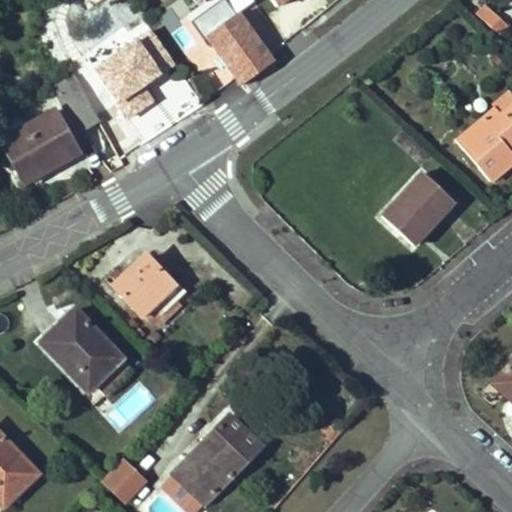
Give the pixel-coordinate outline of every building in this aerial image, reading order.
[(237,14),(253,2),(251,0),(215,0),(206,7),(201,0),(133,0),(137,5),(144,0),(181,0),(188,9),(194,5),(199,12),(197,13),(201,20),(196,24),(205,37),(237,14)] [(478,16),(500,34),(508,24),(487,6),(478,16)] [(237,14),(205,37),(203,38),(236,81),(239,85),(272,61),(267,56),(237,14)] [(77,86),(72,76),(49,89),(55,99),(77,86)] [(76,134),(98,123),(77,86),(55,99),(76,134)] [(486,124),(511,102),(511,100),(507,95),(481,117),(486,124)] [(511,102),(486,124),(481,117),(454,141),(490,181),(511,162),(511,154),(509,151),(511,147),(511,102)] [(0,141),(0,144),(22,184),(75,154),(51,112),(0,141)] [(380,216),(411,246),(452,203),(420,173),(380,216)] [(138,278),(152,264),(146,258),(132,272),(138,278)] [(167,293),(174,286),(152,264),(138,278),(132,272),(115,290),(142,318),(153,307),(162,315),(175,302),(167,293)] [(167,293),(175,302),(183,295),(174,286),(167,293)] [(142,318),(150,326),(162,315),(153,307),(142,318)] [(93,386),(120,358),(73,310),(39,343),(86,392),(93,386)] [(120,358),(93,386),(105,397),(132,370),(120,358)] [(511,359),(496,377),(511,391),(511,359)] [(326,423),(352,406),(324,362),(298,378),(326,423)] [(511,391),(496,377),(489,384),(511,404),(511,391)] [(171,473),(202,504),(259,447),(227,416),(171,473)] [(0,504),(1,505),(36,473),(0,435),(0,504)] [(125,506),(148,481),(122,457),(99,482),(125,506)]
